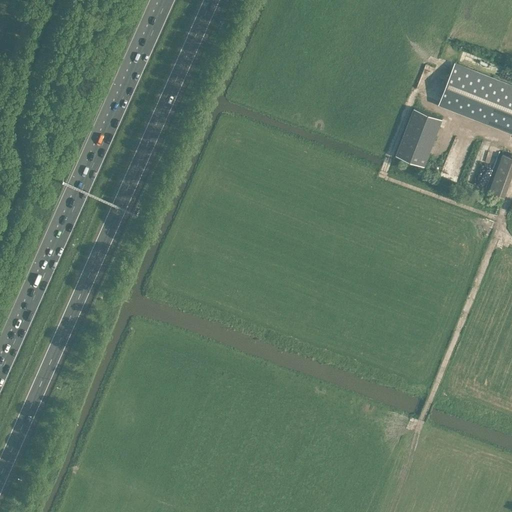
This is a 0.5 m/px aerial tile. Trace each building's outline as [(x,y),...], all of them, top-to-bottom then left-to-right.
[(511,82),(455,60),(440,98),(511,126),(511,82)] [(426,163),(444,117),(414,105),(397,152),(426,163)] [(490,186),(506,192),(511,174),(511,151),(503,149),(490,186)] [(77,199),(83,182),(78,180),(72,197),(77,199)] [(29,290),(22,309),(27,311),(34,292),(29,290)] [(0,370),(9,348),(4,346),(0,354),(0,370)]
